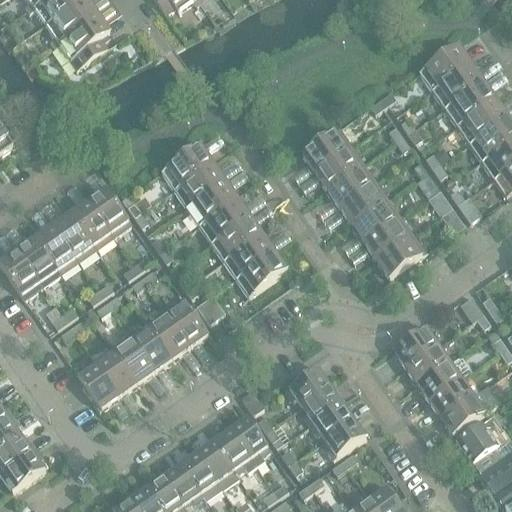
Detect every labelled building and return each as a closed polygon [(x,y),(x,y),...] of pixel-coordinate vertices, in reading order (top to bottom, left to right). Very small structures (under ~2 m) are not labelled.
[(25,17),(49,0),(21,0),(29,10),(23,14),(25,17)] [(43,31),(86,0),(49,0),(25,17),(28,20),(33,17),(43,31)] [(50,52),(95,20),(86,8),(97,0),(86,0),(43,31),(53,45),(48,49),(50,52)] [(196,12),(199,10),(192,0),(150,0),(165,21),(175,14),(177,17),(192,7),(196,12)] [(199,3),(202,0),(192,0),(199,10),(202,7),(199,3)] [(95,20),(50,52),(52,56),(58,52),(75,77),(106,55),(99,45),(108,39),(95,20)] [(431,97),(470,69),(458,52),(419,79),(431,97)] [(443,115),(483,87),(470,69),(431,97),(443,115)] [(456,132),(495,104),(483,87),(443,115),(456,132)] [(381,106),(385,113),(396,105),(391,99),(381,106)] [(469,150),(508,123),(495,104),(456,132),(469,150)] [(376,120),(385,113),(381,106),(371,113),(376,120)] [(0,162),(12,154),(9,151),(19,144),(0,116),(0,162)] [(481,167),(511,145),(511,128),(508,123),(469,150),(481,167)] [(409,139),(416,134),(409,124),(401,129),(409,139)] [(396,148),(404,143),(397,132),(389,138),(396,148)] [(416,134),(409,139),(416,150),(423,145),(416,134)] [(314,178),(351,153),(338,135),(302,160),(314,178)] [(404,143),(396,148),(404,158),(411,153),(404,143)] [(493,185),(511,171),(511,145),(481,167),(493,185)] [(175,195),(214,168),(202,150),(162,177),(175,195)] [(327,196),(363,171),(351,153),(314,178),(327,196)] [(433,160),(440,170),(447,165),(440,155),(433,160)] [(433,175),(440,170),(433,160),(426,165),(433,175)] [(187,213),(227,186),(214,168),(175,195),(187,213)] [(421,183),(428,178),(421,168),(414,173),(421,183)] [(440,170),(433,175),(441,185),(448,180),(440,170)] [(339,213),(376,188),(363,171),(327,196),(339,213)] [(511,171),(493,185),(506,203),(511,199),(511,171)] [(428,178),(421,183),(428,194),(435,189),(428,178)] [(199,231),(238,203),(227,186),(187,213),(199,231)] [(352,232),(388,206),(376,188),(339,213),(352,232)] [(89,205),(114,242),(132,229),(107,193),(89,205)] [(457,209),(465,204),(458,195),(451,200),(457,209)] [(441,221),(452,213),(440,197),(429,205),(441,221)] [(141,219),(135,209),(129,201),(122,206),(135,223),(141,219)] [(212,248),(251,221),(238,203),(199,231),(212,248)] [(457,209),(458,211),(471,229),(482,221),(469,203),(466,206),(465,204),(457,209)] [(96,255),(114,242),(89,205),(71,218),(96,255)] [(364,249),(401,223),(388,206),(352,232),(364,249)] [(466,233),(453,215),(452,213),(441,221),(454,241),(466,233)] [(79,267),(96,255),(71,218),(53,230),(79,267)] [(141,219),(135,223),(142,234),(149,230),(141,219)] [(224,266),(264,239),(251,221),(212,248),(224,266)] [(376,266),(413,241),(401,223),(364,249),(376,266)] [(60,279),(79,267),(53,230),(35,243),(60,279)] [(237,284),(276,257),(264,239),(224,266),(237,284)] [(413,241),(376,266),(389,285),(426,259),(413,241)] [(42,292),(60,279),(35,243),(17,255),(42,292)] [(160,258),(167,253),(160,244),(153,248),(160,258)] [(167,253),(160,258),(167,269),(174,264),(167,253)] [(0,268),(25,304),(42,292),(17,255),(0,267),(0,268)] [(249,302),(288,275),(276,257),(237,284),(249,302)] [(135,272),(140,279),(149,273),(144,266),(135,272)] [(129,287),(140,279),(135,272),(124,280),(129,287)] [(148,291),(158,285),(153,278),(144,284),(148,291)] [(184,295),(191,290),(184,280),(177,285),(184,295)] [(137,299),(148,291),(144,284),(132,292),(137,299)] [(99,296),(104,303),(114,296),(109,290),(99,296)] [(191,290),(184,295),(192,305),(199,300),(191,290)] [(93,311),(104,303),(99,296),(88,304),(93,311)] [(108,309),(112,316),(122,309),(117,302),(108,309)] [(209,331),(225,319),(213,302),(197,313),(209,331)] [(166,316),(191,353),(209,340),(184,303),(166,316)] [(490,318),(497,313),(490,303),(483,308),(490,318)] [(473,329),(484,321),(472,304),(461,312),(473,329)] [(101,323),(112,316),(108,309),(97,316),(101,323)] [(497,313),(490,318),(497,329),(505,324),(497,313)] [(63,322),(68,329),(78,322),(74,315),(63,322)] [(173,365),(191,353),(166,316),(147,329),(173,365)] [(484,336),(491,331),(484,321),(473,329),(477,326),(484,336)] [(58,336),(68,329),(63,322),(53,329),(58,336)] [(72,334),(77,341),(87,334),(82,327),(72,334)] [(155,377),(173,365),(147,329),(130,341),(155,377)] [(67,348),(77,341),(72,334),(62,341),(67,348)] [(407,375),(439,352),(427,334),(395,357),(407,375)] [(137,390),(155,377),(130,341),(112,353),(137,390)] [(501,359),(508,354),(500,344),(493,349),(501,359)] [(418,392),(451,369),(439,352),(407,375),(418,392)] [(119,402),(137,390),(112,353),(94,366),(119,402)] [(511,360),(508,354),(501,359),(508,369),(511,365),(511,360)] [(101,415),(119,402),(94,366),(76,378),(101,415)] [(430,408),(463,385),(451,369),(418,392),(430,408)] [(302,413),(331,392),(319,375),(286,398),(293,408),(297,405),(302,413)] [(442,426),(475,403),(463,385),(430,408),(442,426)] [(309,432),(342,409),(331,392),(302,413),(307,420),(303,423),(309,432)] [(253,421),(264,413),(252,396),(241,404),(253,421)] [(475,403),(442,426),(454,443),(487,420),(475,403)] [(325,446),(354,426),(342,409),(309,432),(316,441),(320,438),(325,446)] [(0,431),(14,422),(8,413),(4,416),(0,410),(0,431)] [(0,456),(22,441),(16,434),(21,431),(14,422),(0,431),(0,456)] [(266,438),(273,433),(266,422),(259,427),(266,438)] [(480,481),(511,458),(511,450),(493,424),(483,431),(482,430),(457,448),(480,481)] [(231,437),(257,474),(266,467),(262,462),(271,457),(249,425),(231,437)] [(354,426),(325,446),(330,454),(326,456),(333,466),(366,443),(354,426)] [(273,433),(266,438),(274,448),(281,443),(273,433)] [(248,479),(257,474),(231,437),(214,448),(237,480),(245,475),(248,479)] [(0,471),(5,478),(38,455),(31,446),(27,449),(22,441),(0,456),(0,471)] [(240,485),(237,480),(214,448),(197,460),(217,488),(222,496),(240,485)] [(38,455),(5,478),(10,486),(7,489),(14,499),(46,476),(40,467),(44,464),(38,455)] [(289,471),(296,466),(289,457),(282,461),(289,471)] [(511,511),(511,458),(480,481),(496,503),(501,511),(511,511)] [(222,496),(217,488),(197,460),(181,472),(203,504),(204,503),(207,507),(222,496)] [(358,467),(353,461),(343,467),(348,474),(358,467)] [(296,466),(289,471),(296,482),(303,477),(296,466)] [(337,481),(348,474),(343,467),(333,475),(337,481)] [(194,510),(203,504),(181,472),(164,483),(184,511),(191,506),(194,510)] [(184,511),(164,483),(147,495),(158,511),(184,511)] [(310,490),(314,497),(325,490),(320,483),(310,490)] [(304,504),(314,497),(310,490),(299,497),(304,504)] [(370,506),(374,511),(400,511),(385,490),(375,497),(378,500),(370,506)] [(274,498),(278,504),(289,497),(284,491),(274,498)] [(158,511),(147,495),(131,507),(134,511),(158,511)] [(268,511),(278,504),(274,498),(264,505),(268,511)]
